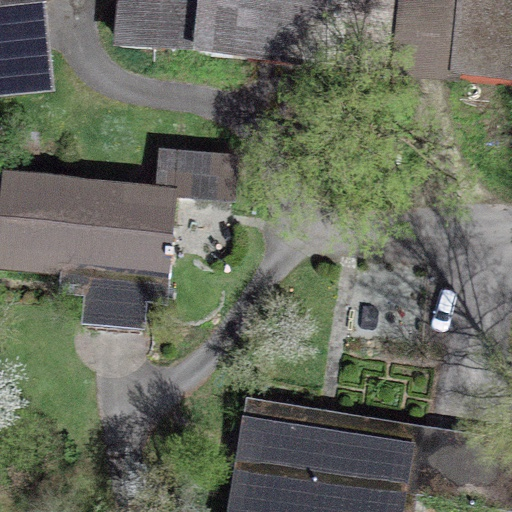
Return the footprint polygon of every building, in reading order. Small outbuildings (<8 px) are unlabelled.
[(0,0),(0,124),(45,120),(33,0),(0,0)] [(103,0),(98,52),(346,79),(354,0),(103,0)] [(511,0),(354,0),(346,79),(511,97),(511,0)] [(222,170),(149,162),(144,207),(1,192),(0,199),(0,311),(76,320),(73,345),(143,353),(145,327),(165,329),(170,279),(210,283),(222,170)] [(420,275),(337,266),(327,361),(410,370),(420,275)] [(500,511),(507,466),(240,427),(227,511),(500,511)]
